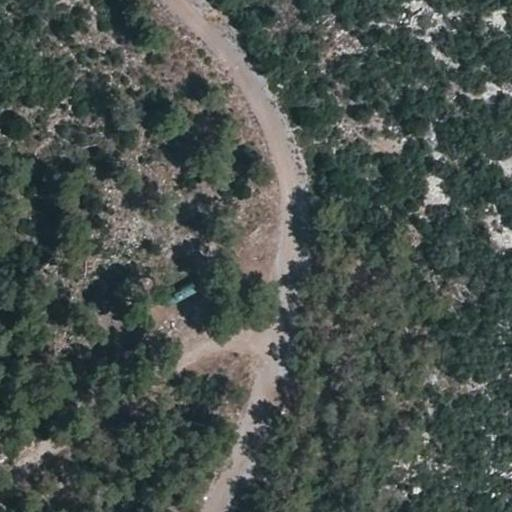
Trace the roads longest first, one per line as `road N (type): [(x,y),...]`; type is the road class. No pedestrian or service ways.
road 1 (track): [(164,0),(205,40),(258,119),(289,199),(279,322),(250,435),(218,511)]
road 2 (track): [(0,480),(165,346),(232,342),(271,353)]
